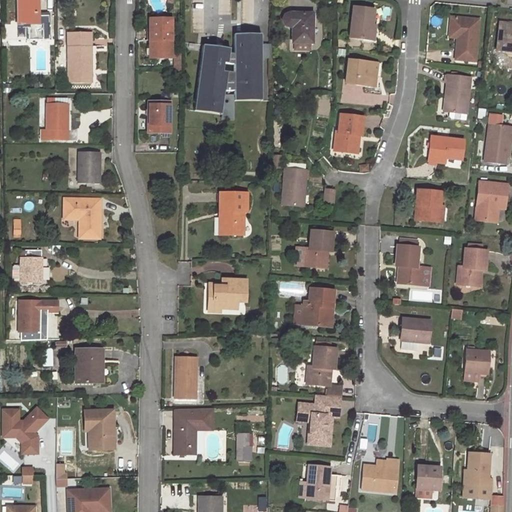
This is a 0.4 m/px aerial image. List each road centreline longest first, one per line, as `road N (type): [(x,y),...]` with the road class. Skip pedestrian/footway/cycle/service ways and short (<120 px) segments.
road 1 (unclassified): [(125,0),(124,144),(142,211),(152,329),(149,511)]
road 2 (residential): [(511,412),(409,403),(377,389),(369,358),(370,227)]
road 3 (residential): [(378,182),(408,99),(415,0)]
